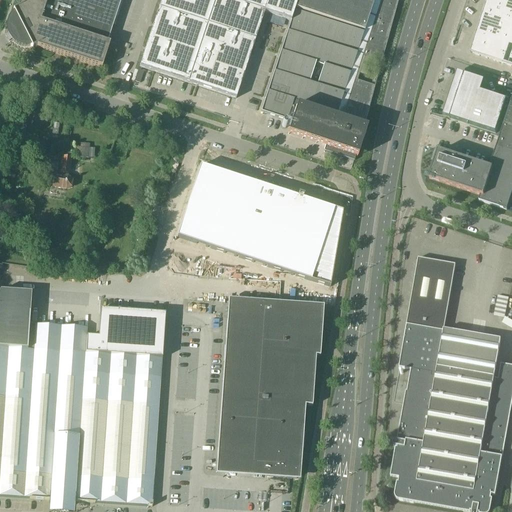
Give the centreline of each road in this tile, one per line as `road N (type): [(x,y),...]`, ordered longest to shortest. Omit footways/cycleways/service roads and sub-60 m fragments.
road 1 (primary): [(418,0),(377,162),(333,511)]
road 2 (primary): [(356,511),(388,192),(436,0)]
road 3 (unclassified): [(329,174),(0,67)]
road 4 (unclassified): [(511,235),(431,209),(410,189),(417,124),(455,0)]
